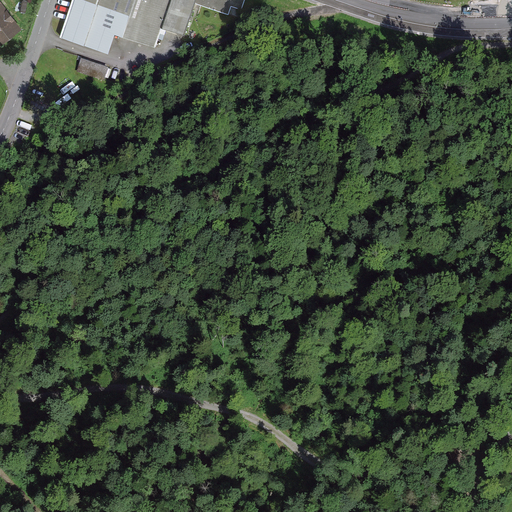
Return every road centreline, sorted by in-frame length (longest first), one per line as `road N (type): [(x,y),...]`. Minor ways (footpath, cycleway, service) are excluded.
road 1 (track): [(511,45),(450,48),(383,114),(287,111),(0,337)]
road 2 (track): [(511,476),(441,468),(351,477),(321,467),(244,414),(129,386),(0,394)]
road 3 (primary): [(511,15),(442,16),(359,0)]
road 4 (unclassified): [(49,0),(0,136)]
